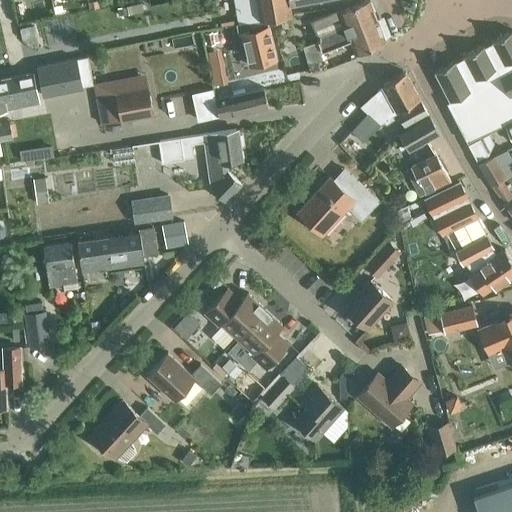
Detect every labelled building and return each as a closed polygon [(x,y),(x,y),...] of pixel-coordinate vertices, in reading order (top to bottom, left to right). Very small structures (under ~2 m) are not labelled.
[(234,0),(238,24),(245,22),(260,19),(266,18),(291,14),(289,2),(297,0),(234,0)] [(333,11),(311,20),(321,51),(349,40),(355,54),(385,42),(369,0),(367,0),(362,2),(360,3),(338,12),(334,13),(333,11)] [(247,31),(242,32),(250,64),(275,58),(266,18),(260,19),(245,22),(247,31)] [(221,32),(225,47),(236,45),(232,30),(221,32)] [(511,30),(491,41),(492,43),(485,46),(484,45),(462,56),(463,58),(456,61),(455,60),(433,71),(449,101),(446,102),(467,142),(511,119),(511,30)] [(303,46),(311,73),(326,68),(316,42),(303,46)] [(82,87),(78,67),(86,65),(88,64),(87,56),(77,58),(36,66),(42,95),(82,87)] [(224,69),(227,80),(245,76),(242,65),(224,69)] [(383,86),(361,106),(368,112),(379,123),(396,111),(404,127),(428,113),(410,81),(405,71),(382,84),(383,86)] [(5,78),(11,107),(38,102),(32,73),(5,78)] [(94,84),(94,86),(101,123),(153,113),(145,74),(94,84)] [(0,109),(11,107),(5,78),(0,78),(0,139),(12,137),(10,122),(0,123),(0,109)] [(233,112),(233,114),(268,106),(264,87),(215,99),(215,100),(196,105),(199,119),(219,114),(219,115),(233,112)] [(351,130),(362,141),(379,123),(368,112),(351,130)] [(399,133),(408,151),(439,132),(430,115),(399,133)] [(235,129),(159,140),(163,162),(184,159),(184,157),(194,156),(192,147),(192,143),(204,141),(206,154),(212,153),(216,181),(210,186),(225,200),(241,183),(227,170),(227,162),(240,160),(235,129)] [(478,138),(472,141),(467,143),(476,159),(487,154),(478,138)] [(490,184),(502,179),(505,178),(511,174),(505,163),(511,159),(511,158),(506,149),(492,155),(478,162),(490,184)] [(421,183),(426,193),(435,189),(452,181),(436,155),(412,166),(421,183)] [(37,170),(43,195),(59,191),(53,166),(37,170)] [(358,181),(347,193),(329,177),(297,212),(322,235),(348,206),(361,219),(378,200),(358,181)] [(506,207),(511,203),(511,193),(502,179),(490,184),(506,207)] [(459,181),(423,198),(442,235),(446,233),(455,251),(486,235),(477,218),(459,181)] [(132,201),(136,222),(171,216),(167,195),(132,201)] [(184,221),(162,225),(166,247),(187,243),(188,242),(184,221)] [(77,241),(81,271),(109,267),(143,263),(142,255),(158,253),(154,225),(138,227),(139,233),(108,237),(77,241)] [(486,235),(455,251),(462,264),(464,262),(471,272),(469,274),(483,294),(493,287),(494,288),(511,275),(511,259),(504,249),(497,254),(493,248),(493,247),(486,235)] [(43,246),(48,286),(58,284),(58,283),(76,280),(71,242),(43,246)] [(366,265),(378,276),(399,253),(387,242),(366,265)] [(344,308),(366,328),(392,300),(370,280),(344,308)] [(237,337),(264,308),(247,292),(241,299),(227,287),(204,312),(218,325),(221,322),(237,337)] [(273,295),(264,299),(272,314),(281,309),(273,295)] [(33,296),(13,301),(16,313),(36,308),(33,296)] [(440,311),(445,332),(477,324),(471,304),(440,311)] [(264,308),(237,337),(253,352),(251,355),(265,368),(288,343),(275,331),(281,324),(264,308)] [(25,314),(29,346),(49,343),(45,311),(25,314)] [(511,313),(491,323),(478,328),(488,353),(502,347),(503,347),(510,363),(511,361),(511,313)] [(443,339),(431,344),(437,359),(449,355),(443,339)] [(0,369),(0,407),(6,408),(5,383),(21,383),(19,347),(3,348),(4,369),(0,369)] [(200,363),(191,373),(167,352),(147,374),(174,399),(193,378),(210,393),(220,382),(200,363)] [(253,386),(258,369),(241,364),(237,381),(253,386)] [(411,402),(405,397),(419,381),(401,365),(387,381),(377,373),(357,395),(391,425),(411,402)] [(263,396),(275,407),(294,386),(282,375),(263,396)] [(294,421),(314,439),(342,406),(317,384),(301,402),(307,407),(294,421)] [(147,406),(139,415),(122,400),(90,435),(114,457),(146,423),(156,433),(165,423),(147,406)] [(429,427),(436,453),(456,447),(448,422),(429,427)]
